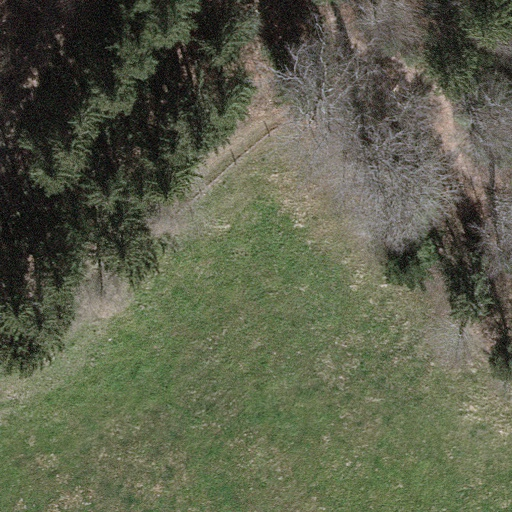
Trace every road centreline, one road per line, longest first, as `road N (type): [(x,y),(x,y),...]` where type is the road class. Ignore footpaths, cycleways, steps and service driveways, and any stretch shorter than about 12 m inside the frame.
road 1 (track): [(0,346),(328,62)]
road 2 (track): [(0,168),(73,0)]
